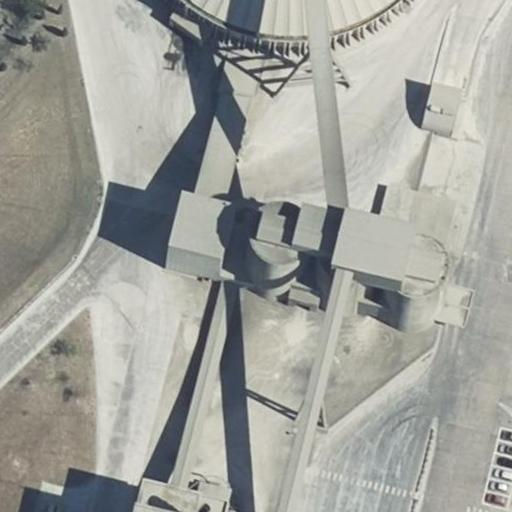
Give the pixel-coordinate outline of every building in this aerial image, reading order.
[(380,106),(397,93),(339,72),(259,42),(152,9),(123,0),(120,0),(130,27),(155,64),(186,94),(210,107),(223,116),(239,119),(256,123),(284,127),(318,124),(349,116),(380,106)] [(339,72),(397,93),(425,73),(456,34),(470,1),(470,0),(123,0),(152,9),(259,42),(339,72)] [(219,287),(256,123),(239,119),(223,116),(186,280),(219,287)] [(356,374),(392,381),(389,376),(387,370),(385,364),(385,358),(387,353),(389,347),(394,340),(400,336),(406,333),(413,331),(420,331),(429,334),(435,337),(440,342),(444,349),(446,356),(447,361),(446,367),(444,374),(440,380),(436,385),(431,388),(444,391),(463,301),(454,299),(462,261),(385,244),(368,322),(374,329),(376,336),(378,345),(376,352),(375,358),(371,364),(365,369),(356,374)] [(162,331),(253,351),(250,347),(247,342),(246,337),(245,331),(247,323),(251,314),(254,310),(258,306),(264,303),(273,301),(219,287),(186,280),(173,279),(162,331)] [(278,301),(273,301),(264,303),(258,306),(254,310),(251,314),(247,323),(245,331),(246,337),(247,342),(250,347),(253,351),(261,358),(270,361),(280,362),(290,359),(296,355),(301,348),(305,340),(307,331),(306,325),(304,319),(301,313),(296,308),(292,305),(288,303),(283,302),(278,301)] [(306,325),(307,331),(305,340),(301,348),(296,355),(290,359),(326,367),(322,362),(319,357),(316,346),(317,337),(320,330),(324,324),(329,319),(336,316),(296,308),(301,313),(304,319),(306,325)] [(344,314),(336,316),(329,319),(324,324),(320,330),(317,337),(316,346),(319,357),(322,362),(326,367),(333,372),(340,375),(348,375),(356,374),(365,369),(371,364),(375,358),(376,352),(378,345),(376,336),(374,329),(368,322),(361,317),(353,314),(344,314)] [(424,391),(431,388),(436,385),(440,380),(444,374),(446,367),(447,361),(446,356),(444,349),(440,342),(435,337),(429,334),(420,331),(413,331),(406,333),(400,336),(394,340),(389,347),(387,353),(385,358),(385,364),(387,370),(389,376),(392,381),(397,386),(403,389),(410,391),(417,392),(424,391)]
